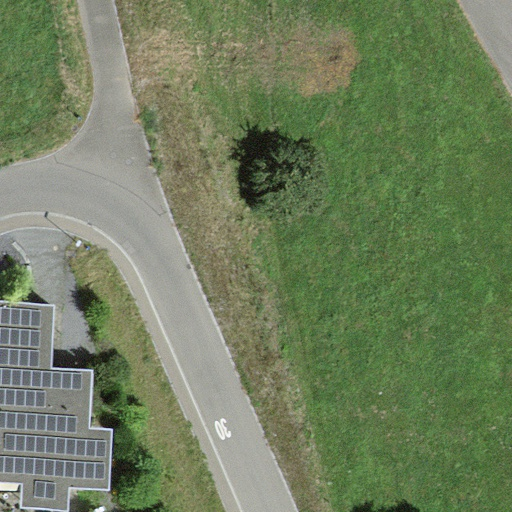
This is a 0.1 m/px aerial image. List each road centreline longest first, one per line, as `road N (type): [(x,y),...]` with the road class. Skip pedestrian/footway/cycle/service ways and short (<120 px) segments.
road 1 (residential): [(274,511),(128,160)]
road 2 (residential): [(93,0),(128,160)]
road 3 (residential): [(128,160),(0,187)]
